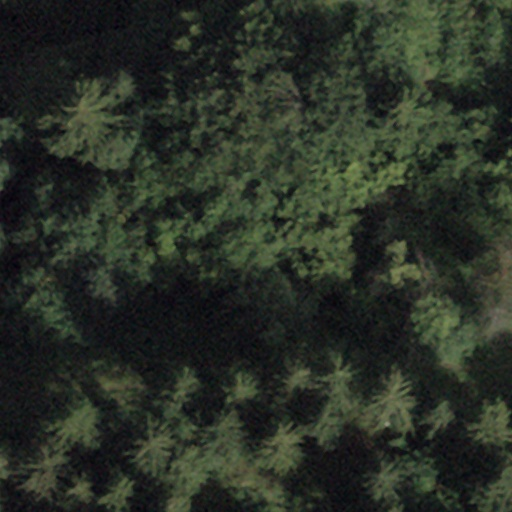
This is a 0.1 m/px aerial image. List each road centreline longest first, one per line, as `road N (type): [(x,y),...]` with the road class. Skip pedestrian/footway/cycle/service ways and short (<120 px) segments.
road 1 (track): [(511,385),(242,367),(0,394)]
road 2 (track): [(138,0),(0,49)]
